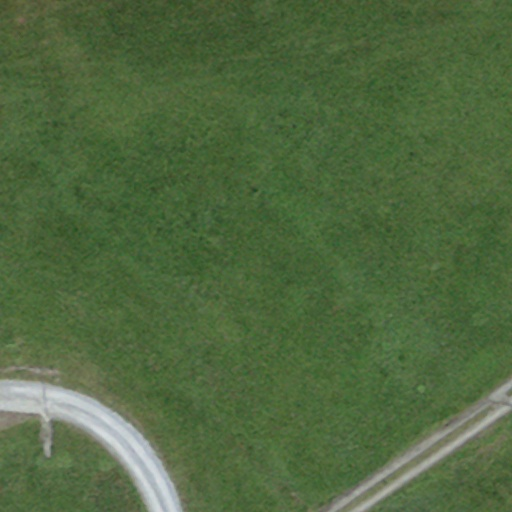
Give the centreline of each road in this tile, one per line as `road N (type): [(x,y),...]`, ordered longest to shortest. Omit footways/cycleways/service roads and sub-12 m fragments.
road 1 (track): [(169,511),(164,493),(123,443),(69,405),(0,394)]
road 2 (track): [(511,394),(338,511)]
